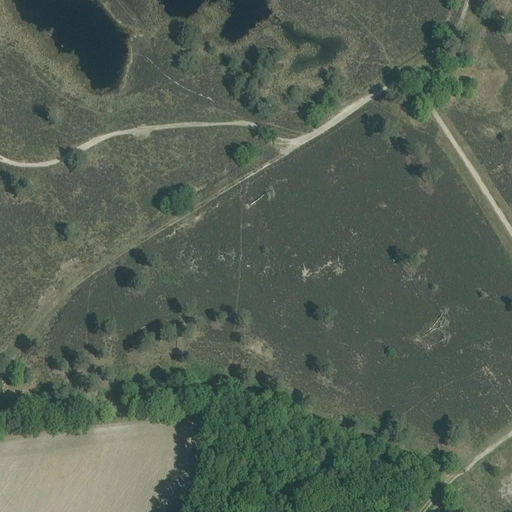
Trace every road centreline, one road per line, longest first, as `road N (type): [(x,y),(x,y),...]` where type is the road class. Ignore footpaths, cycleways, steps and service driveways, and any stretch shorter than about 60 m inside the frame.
road 1 (track): [(446,482),(434,460),(236,383),(0,414)]
road 2 (track): [(511,238),(411,70)]
